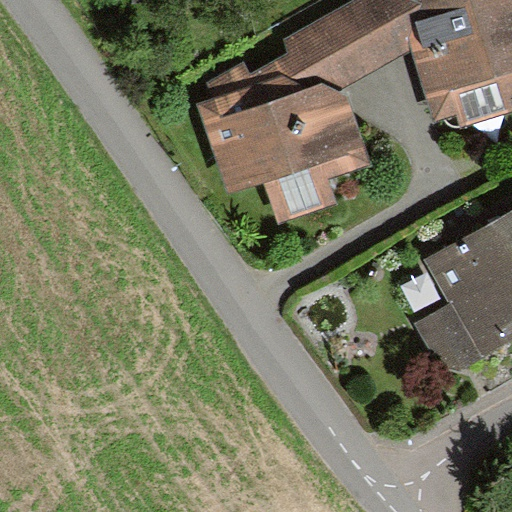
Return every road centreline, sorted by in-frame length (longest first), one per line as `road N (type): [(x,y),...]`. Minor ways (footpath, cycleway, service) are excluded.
road 1 (unclassified): [(367,490),(21,0)]
road 2 (residential): [(511,414),(367,490)]
